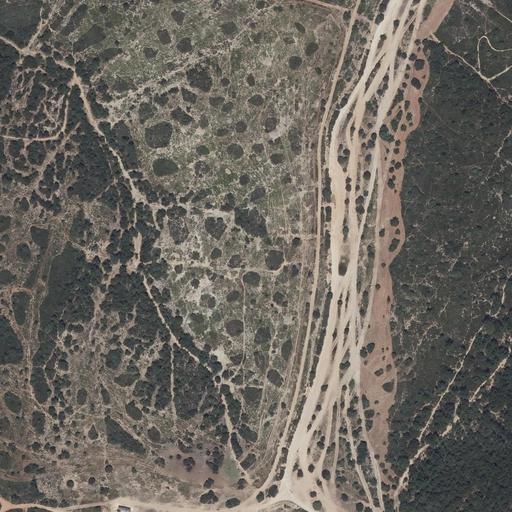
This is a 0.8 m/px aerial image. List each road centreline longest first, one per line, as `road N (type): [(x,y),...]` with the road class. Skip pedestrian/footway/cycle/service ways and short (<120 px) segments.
road 1 (track): [(0,38),(73,71),(132,186),(138,270),(171,338),(220,389),(231,452),(257,493)]
road 2 (track): [(391,0),(331,154),(331,299),(283,487),(307,511)]
